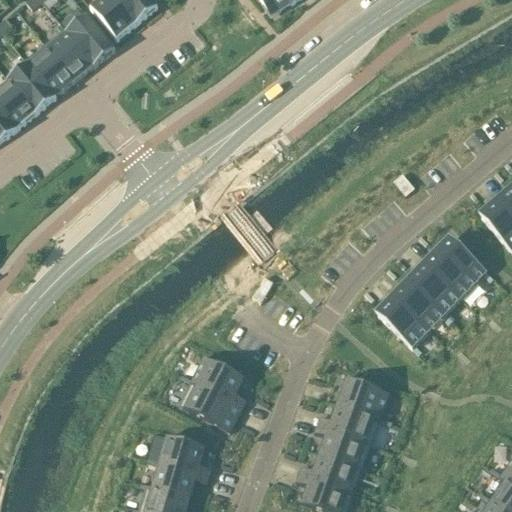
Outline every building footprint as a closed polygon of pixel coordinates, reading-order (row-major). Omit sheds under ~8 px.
[(37,0),(34,0),(27,7),(33,14),(43,6),(37,0)] [(117,44),(138,28),(115,0),(104,0),(91,12),(117,44)] [(149,0),(115,0),(138,28),(158,11),(149,0)] [(259,0),(272,19),(291,6),(292,8),(293,8),(287,0),(259,0)] [(287,0),(293,8),(304,0),(287,0)] [(65,33),(95,70),(115,54),(87,19),(68,35),(65,32),(65,33)] [(7,22),(0,28),(0,33),(4,38),(13,30),(7,22)] [(65,33),(45,49),(75,85),(93,70),(94,71),(95,70),(65,33)] [(58,99),(75,85),(45,49),(26,65),(56,102),(57,101),(56,101),(58,99)] [(8,83),(37,118),(56,102),(26,65),(25,65),(27,68),(15,78),(8,83)] [(0,113),(17,134),(37,118),(8,83),(7,84),(9,86),(0,93),(0,113)] [(460,116),(474,138),(505,120),(492,97),(460,116)] [(0,147),(17,134),(0,113),(0,147)] [(403,178),(394,185),(406,200),(415,192),(403,178)] [(511,195),(500,206),(511,219),(511,195)] [(511,219),(500,206),(482,221),(510,254),(511,252),(511,219)] [(453,243),(427,270),(462,303),(478,286),(475,283),(484,273),(453,243)] [(427,270),(411,286),(442,316),(441,317),(445,320),(462,303),(427,270)] [(487,277),(485,280),(491,286),(493,283),(487,277)] [(411,286),(395,302),(426,333),(427,332),(438,320),(441,317),(442,316),(411,286)] [(395,302),(378,319),(413,353),(431,335),(427,332),(426,333),(395,302)] [(449,317),(446,320),(452,325),(455,323),(449,317)] [(446,320),(443,323),(449,328),(452,326),(446,320)] [(416,351),(413,353),(419,359),(422,356),(416,351)] [(204,362),(191,386),(233,408),(243,413),(247,405),(237,400),(246,383),(204,362)] [(346,382),(337,408),(381,424),(390,399),(346,382)] [(191,386),(179,410),(230,437),(243,413),(233,408),(191,386)] [(320,422),(317,429),(328,433),(372,449),(381,424),(337,408),(330,426),(320,422)] [(317,429),(314,437),(325,441),(319,458),(363,474),(372,449),(328,433),(317,429)] [(166,441),(159,467),(198,478),(209,482),(212,474),(200,471),(206,452),(166,441)] [(302,471),(299,479),(310,483),(354,499),(363,474),(319,458),(313,475),(302,471)] [(511,463),(499,482),(504,485),(506,483),(511,487),(511,463)] [(159,467),(151,492),(191,504),(196,486),(207,489),(209,482),(198,478),(159,467)] [(299,479),(296,486),(307,490),(301,509),(309,511),(349,511),(354,499),(310,483),(299,479)] [(504,485),(490,505),(499,511),(511,511),(511,487),(506,483),(504,485)] [(146,491),(139,511),(188,511),(191,504),(151,492),(146,491)]
